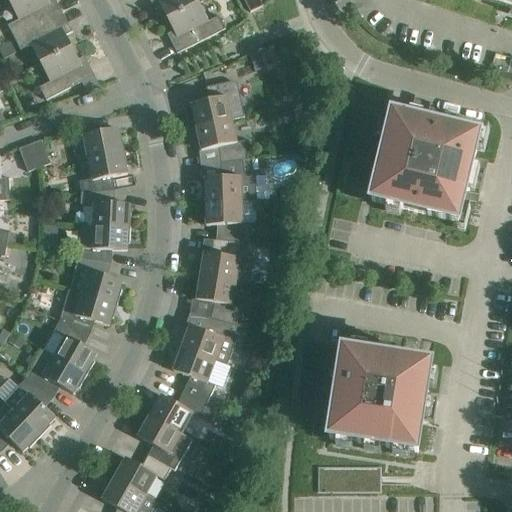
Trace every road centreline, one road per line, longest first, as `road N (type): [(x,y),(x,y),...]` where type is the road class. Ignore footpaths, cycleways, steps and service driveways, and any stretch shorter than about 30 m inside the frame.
road 1 (residential): [(48,511),(134,351),(151,301),(162,189),(140,88)]
road 2 (residential): [(511,119),(353,59),(314,0)]
road 3 (residential): [(0,143),(140,88)]
